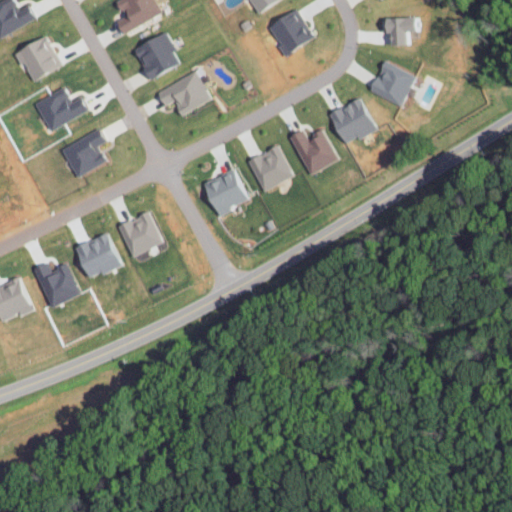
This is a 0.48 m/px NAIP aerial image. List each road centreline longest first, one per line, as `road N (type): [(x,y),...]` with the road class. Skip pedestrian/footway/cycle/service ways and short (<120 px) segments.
road 1 (secondary): [(0,393),(234,288),(511,116)]
road 2 (residential): [(337,0),(350,33),(334,72),(0,251)]
road 3 (residential): [(234,288),(65,0)]
